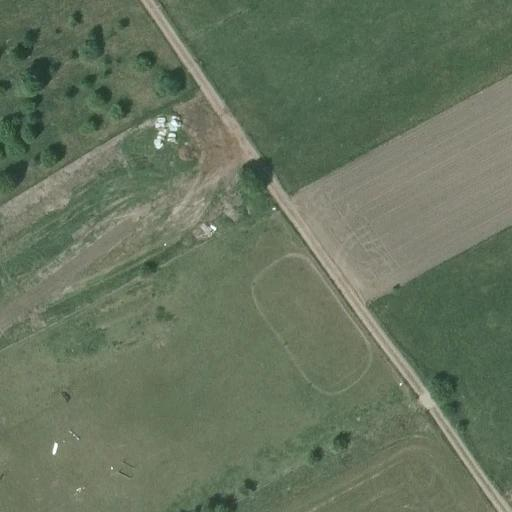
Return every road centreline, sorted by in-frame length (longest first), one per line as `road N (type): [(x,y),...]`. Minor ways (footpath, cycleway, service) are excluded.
road 1 (track): [(501,511),(138,0)]
road 2 (track): [(0,330),(181,235),(207,196),(219,155),(236,137)]
